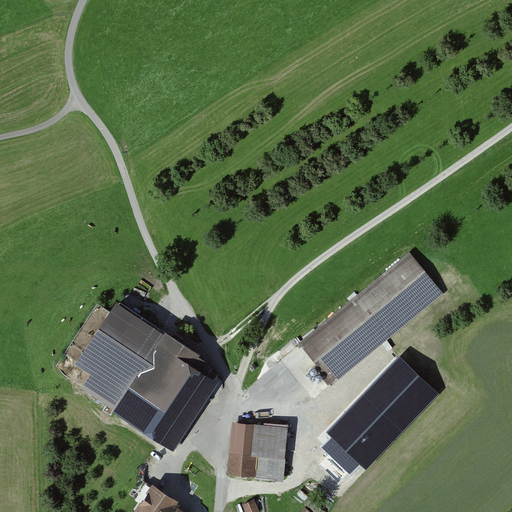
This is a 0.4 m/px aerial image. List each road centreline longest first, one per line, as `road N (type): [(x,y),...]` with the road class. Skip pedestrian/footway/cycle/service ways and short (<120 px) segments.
road 1 (track): [(85,0),(68,54),(77,100),(114,146),(162,269),(234,387),(217,511)]
road 2 (track): [(511,127),(297,277),(278,295),(234,387)]
